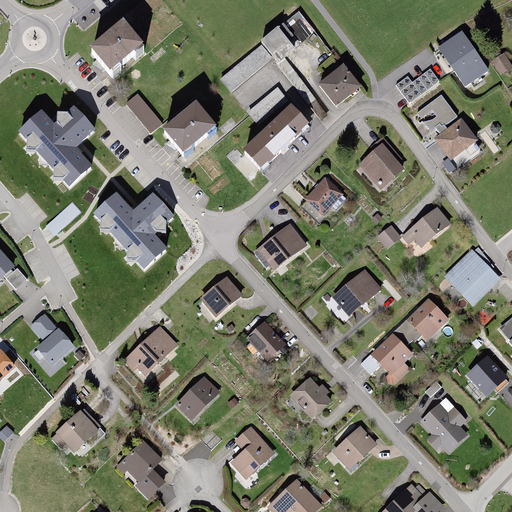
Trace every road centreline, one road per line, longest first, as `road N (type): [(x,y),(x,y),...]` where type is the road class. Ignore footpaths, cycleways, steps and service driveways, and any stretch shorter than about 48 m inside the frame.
road 1 (residential): [(511,276),(396,120),(380,110),(349,118),(219,241)]
road 2 (residential): [(465,511),(219,241)]
road 3 (residential): [(0,510),(11,454),(219,241)]
road 4 (residential): [(219,241),(48,51)]
road 5 (residential): [(5,196),(61,280),(0,329)]
